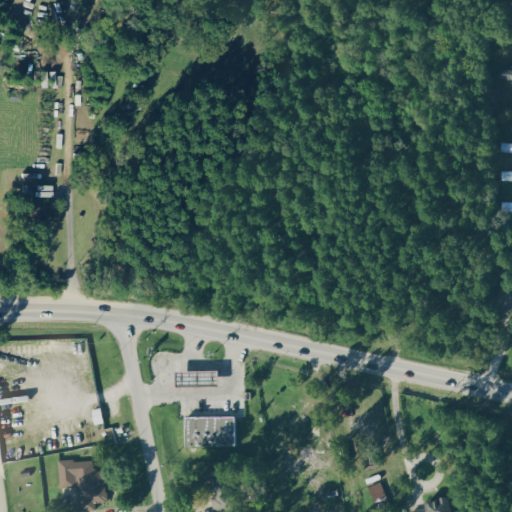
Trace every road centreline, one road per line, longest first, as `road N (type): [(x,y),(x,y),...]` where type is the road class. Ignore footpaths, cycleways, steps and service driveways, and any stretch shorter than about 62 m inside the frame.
road 1 (secondary): [(0,314),(87,314),(180,327),(511,392)]
road 2 (residential): [(119,318),(159,511)]
